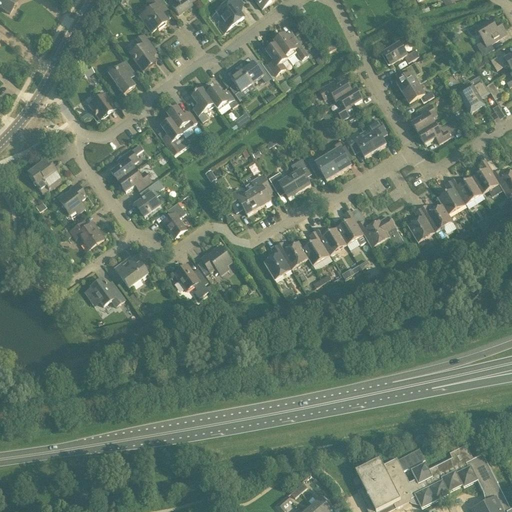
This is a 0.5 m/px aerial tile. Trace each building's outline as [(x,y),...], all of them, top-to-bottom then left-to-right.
[(0,0),(0,9),(9,15),(16,4),(10,0),(0,0)] [(151,34),(166,23),(159,13),(165,9),(158,0),(151,0),(148,2),(153,8),(139,18),(151,34)] [(174,0),(176,3),(171,7),(178,16),(184,13),(182,10),(196,0),(174,0)] [(224,34),(244,19),(236,10),(242,5),(238,0),(225,0),(225,1),(228,5),(219,12),(226,23),(220,27),(224,34)] [(252,0),(261,12),(277,0),(252,0)] [(495,52),(491,46),(507,37),(500,26),(495,29),(491,23),(477,32),(484,43),(477,47),(483,58),(495,52)] [(292,35),(286,39),(284,37),(274,44),(276,47),(285,59),(286,59),(295,52),(303,63),(309,58),(292,35)] [(135,42),(140,49),(130,57),(142,74),(155,65),(147,54),(153,50),(143,37),(135,42)] [(327,56),(337,51),(333,44),(324,49),(327,56)] [(415,53),(407,58),(400,46),(384,56),(391,68),(404,60),(408,66),(419,59),(415,53)] [(276,47),(266,54),(274,64),(268,68),(276,78),(286,71),(282,65),(288,61),(286,59),(285,59),(276,47)] [(511,57),(508,60),(505,54),(491,63),(497,73),(508,66),(511,72),(511,57)] [(320,66),(322,65),(324,63),(321,58),(316,61),(316,62),(319,67),(320,66)] [(129,81),(135,77),(125,64),(108,76),(123,96),(134,88),(129,81)] [(242,73),(252,87),(263,80),(266,84),(272,80),(262,67),(257,70),(254,65),(242,73)] [(403,72),(407,78),(396,85),(402,96),(418,87),(420,86),(416,79),(422,75),(416,65),(403,72)] [(79,72),(84,78),(91,73),(87,66),(79,72)] [(252,87),(242,73),(231,81),(235,87),(230,90),(240,104),(246,99),(256,92),(252,87)] [(291,89),(286,82),(280,87),(285,94),(291,89)] [(345,84),(334,91),(331,85),(318,93),(322,99),(329,95),(336,105),(339,103),(339,102),(352,95),(351,94),(345,84)] [(482,84),(473,89),(472,89),(459,97),(471,116),(484,108),(480,101),(489,96),(482,84)] [(495,102),(501,98),(493,84),(486,88),(495,102)] [(424,98),(418,87),(402,96),(409,107),(420,101),(423,106),(434,99),(431,94),(424,98)] [(217,89),(206,96),(206,97),(214,107),(217,112),(223,108),(224,110),(229,106),(233,111),(238,107),(230,95),(225,99),(217,89)] [(206,97),(206,96),(203,92),(192,99),(200,110),(195,114),(203,125),(208,121),(203,115),(214,107),(206,97)] [(336,113),(338,116),(342,122),(355,115),(351,109),(362,103),(355,92),(351,94),(352,95),(339,102),(339,103),(336,105),(340,111),(336,113)] [(98,122),(115,111),(104,96),(88,107),(98,122)] [(269,104),(276,99),(273,96),(266,101),(269,104)] [(419,114),(422,120),(412,126),(418,137),(435,127),(431,121),(437,118),(430,107),(419,114)] [(182,135),(191,129),(197,125),(189,114),(184,118),(177,109),(167,117),(171,122),(179,132),(182,135)] [(250,120),(246,115),(241,119),(245,124),(250,120)] [(171,122),(161,129),(168,138),(162,142),(170,153),(176,148),(173,144),(183,137),(182,135),(179,132),(171,122)] [(368,131),(363,134),(375,154),(386,148),(379,138),(385,134),(378,122),(366,129),(368,131)] [(435,127),(418,137),(425,147),(435,141),(439,146),(450,140),(446,133),(441,137),(435,127)] [(363,134),(358,137),(357,135),(346,142),(353,154),(358,150),(364,161),(375,154),(363,134)] [(336,146),(340,151),(328,159),(338,176),(351,169),(345,160),(350,157),(342,143),(336,146)] [(119,161),(123,166),(111,174),(119,185),(135,173),(131,167),(138,163),(131,153),(119,161)] [(328,159),(316,166),(313,161),(308,164),(316,178),(321,175),(326,184),(338,176),(328,159)] [(291,168),(295,175),(290,179),(299,194),(310,188),(304,177),(309,174),(302,162),(291,168)] [(483,173),(472,180),(483,197),(500,187),(500,186),(493,176),(494,176),(485,162),(479,166),(483,173)] [(42,196),(47,192),(61,182),(50,167),(48,169),(44,164),(27,176),(42,196)] [(500,172),(494,176),(493,176),(500,186),(500,187),(508,200),(511,197),(511,173),(504,179),(500,172)] [(135,173),(119,185),(126,195),(137,186),(141,191),(151,184),(144,174),(139,178),(135,173)] [(216,181),(210,173),(205,176),(211,184),(216,181)] [(290,179),(284,182),(280,175),(269,182),(276,194),(282,191),(288,201),(299,194),(290,179)] [(251,185),(255,191),(249,195),(259,211),(271,204),(267,197),(272,194),(262,178),(251,185)] [(457,180),(451,183),(466,207),(483,197),(472,180),(461,187),(457,180)] [(445,187),(449,194),(437,201),(442,208),(442,207),(448,218),(449,218),(466,207),(451,183),(445,187)] [(83,210),(79,204),(85,200),(76,187),(57,200),(70,218),(75,214),(76,215),(83,210)] [(155,192),(151,195),(135,207),(144,220),(160,208),(154,199),(158,196),(155,192)] [(249,195),(243,199),(239,192),(227,200),(236,216),(243,211),(247,218),(259,211),(249,195)] [(167,213),(171,218),(162,224),(174,241),(187,232),(176,216),(182,212),(177,205),(167,213)] [(442,207),(442,208),(431,214),(427,207),(421,211),(435,235),(453,224),(449,218),(448,218),(442,207)] [(414,215),(418,222),(408,228),(418,245),(435,235),(421,211),(414,215)] [(502,211),(494,216),(497,220),(504,216),(502,211)] [(348,224),(337,230),(347,248),(364,238),(364,237),(358,227),(350,213),(344,217),(348,224)] [(497,220),(494,216),(486,221),(489,225),(497,220)] [(364,223),(358,227),(364,237),(364,238),(372,251),(389,240),(397,253),(405,248),(397,236),(398,236),(388,219),(380,224),(379,223),(368,230),(364,223)] [(91,225),(84,230),(80,226),(69,233),(74,240),(78,237),(88,251),(84,254),(85,255),(89,252),(103,242),(103,241),(96,232),(91,225)] [(347,248),(337,230),(325,237),(321,230),(315,234),(330,258),(347,248)] [(467,232),(460,237),(462,241),(470,236),(467,232)] [(313,245),(303,251),(303,252),(309,261),(309,262),(313,269),(330,258),(315,234),(309,238),(313,245)] [(462,241),(460,237),(452,242),(455,246),(462,241)] [(283,244),(277,248),(291,272),(309,262),(309,261),(303,252),(303,251),(298,245),(287,251),(283,244)] [(271,252),(275,259),(264,266),(274,283),(291,272),(277,248),(271,252)] [(208,257),(201,262),(211,275),(217,271),(221,276),(228,271),(223,266),(229,261),(220,249),(214,253),(214,254),(209,258),(208,257)] [(428,262),(436,257),(433,253),(425,258),(428,262)] [(394,265),(402,261),(399,256),(392,261),(394,265)] [(138,266),(135,269),(128,260),(113,271),(128,291),(146,277),(138,266)] [(359,267),(361,271),(369,267),(366,262),(359,267)] [(361,271),(359,267),(351,272),(354,276),(361,271)] [(207,290),(205,287),(208,285),(198,271),(193,275),(188,268),(175,277),(186,293),(193,289),(196,293),(194,294),(199,301),(208,294),(210,297),(215,293),(211,287),(207,290)] [(321,282),(324,286),(331,281),(328,277),(321,282)] [(115,309),(124,303),(116,291),(111,295),(101,282),(84,295),(90,302),(95,298),(103,309),(111,303),(115,309)] [(324,286),(321,282),(313,286),(316,291),(324,286)] [(289,307),(297,302),(294,298),(287,303),(289,307)] [(463,490),(477,483),(483,494),(485,505),(473,511),(472,511),(511,511),(511,510),(511,511),(482,456),(471,462),(464,449),(450,456),(452,460),(429,472),(426,465),(412,472),(416,482),(410,485),(409,486),(415,499),(421,510),(450,496),(448,494),(462,487),(463,490)] [(358,493),(367,511),(379,511),(393,505),(396,511),(412,503),(411,501),(415,499),(409,486),(410,485),(403,473),(425,462),(420,451),(398,462),(397,460),(383,467),(381,462),(356,475),(364,490),(358,493)] [(297,490),(301,495),(307,490),(303,485),(297,490)] [(301,495),(297,490),(291,495),(295,500),(301,495)] [(285,511),(284,509),(292,503),(288,498),(276,508),(278,511),(285,511)] [(313,508),(315,511),(331,511),(322,501),(313,508)]
